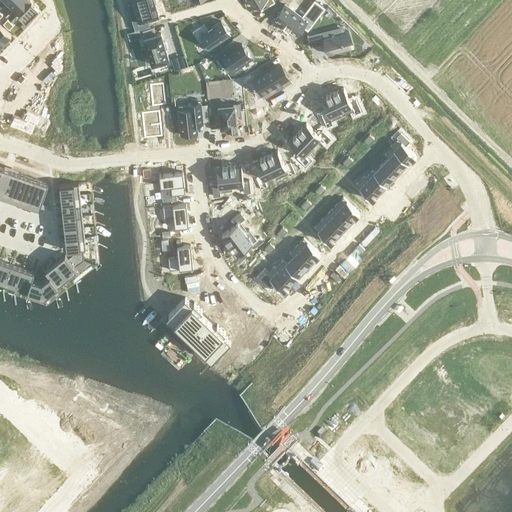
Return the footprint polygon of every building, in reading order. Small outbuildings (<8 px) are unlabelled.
[(13,9),(21,0),(11,0),(8,4),(13,9)] [(21,0),(13,9),(18,14),(31,0),(21,0)] [(31,0),(18,14),(26,21),(39,7),(31,0)] [(154,0),(133,0),(139,20),(133,22),(135,30),(150,26),(148,19),(159,15),(154,0)] [(248,0),(253,7),(259,3),(262,9),(274,2),(273,0),(248,0)] [(284,4),(274,18),(284,26),(283,27),(288,31),(289,30),(296,36),(303,27),(308,31),(325,8),(314,0),(301,17),(284,4)] [(204,23),(193,31),(200,42),(203,39),(209,48),(230,34),(221,21),(208,29),(204,23)] [(0,25),(0,39),(4,43),(11,36),(0,25)] [(147,46),(141,48),(143,57),(149,55),(152,64),(169,59),(161,33),(156,34),(154,27),(143,30),(145,37),(144,38),(147,46)] [(139,29),(127,33),(129,40),(141,37),(139,29)] [(335,29),(321,33),(324,44),(330,42),(333,53),(355,48),(351,32),(337,36),(335,29)] [(223,56),(218,60),(227,73),(231,70),(232,69),(233,71),(252,58),(242,44),(238,46),(237,45),(233,39),(224,45),(225,46),(229,52),(223,56)] [(174,70),(186,67),(182,55),(171,58),(174,70)] [(280,64),(254,79),(262,93),(275,86),(282,82),(288,78),(280,64)] [(241,77),(242,84),(255,77),(252,71),(241,77)] [(152,106),(166,105),(163,83),(150,85),(152,106)] [(344,88),(332,93),(342,115),(354,110),(355,114),(361,111),(356,100),(350,102),(344,88)] [(326,95),(321,98),(327,112),(321,115),(326,126),(333,123),(332,120),(342,115),(332,93),(331,93),(326,95)] [(188,109),(178,110),(181,135),(197,133),(197,124),(203,124),(201,102),(187,104),(188,109)] [(220,117),(218,117),(219,125),(221,125),(222,128),(227,127),(228,129),(237,128),(235,116),(241,115),(240,102),(233,103),(233,105),(219,106),(220,117)] [(159,111),(142,113),(144,139),(162,137),(159,111)] [(298,132),(312,146),(321,137),(327,143),(331,139),(322,130),(318,134),(306,123),(302,128),(298,131),(298,132)] [(298,132),(289,141),(301,153),(296,157),(305,166),(310,161),(304,155),(312,146),(298,132)] [(390,146),(391,147),(392,147),(408,163),(411,159),(412,160),(416,156),(416,155),(405,145),(410,141),(401,132),(396,137),(398,138),(390,146)] [(385,154),(384,155),(388,158),(401,170),(408,163),(392,147),(391,147),(385,154)] [(278,151),(266,156),(274,174),(276,179),(288,173),(289,176),(295,174),(290,163),(284,165),(278,151)] [(260,158),(255,161),(261,176),(256,178),(261,189),(267,187),(263,179),(274,174),(266,156),(265,156),(260,158)] [(388,158),(381,165),(394,177),(401,170),(388,158)] [(230,166),(229,166),(231,188),(232,188),(243,187),(244,193),(251,192),(249,180),(243,180),(241,164),(235,165),(230,165),(230,166)] [(0,165),(0,194),(40,208),(48,182),(0,165)] [(374,172),(387,185),(394,177),(381,165),(374,172)] [(218,183),(212,184),(213,196),(220,195),(220,192),(232,190),(232,188),(231,188),(229,166),(216,167),(218,183)] [(314,188),(326,175),(321,170),(310,182),(314,188)] [(365,178),(380,192),(387,185),(374,172),(372,170),(372,171),(365,178)] [(183,171),(159,174),(160,186),(170,185),(171,195),(176,194),(185,193),(183,171)] [(339,183),(331,175),(326,180),(334,188),(339,183)] [(363,176),(356,184),(372,200),(380,192),(365,178),(364,176),(363,176)] [(79,183),(60,185),(60,188),(61,194),(61,196),(80,194),(79,183)] [(80,194),(61,196),(61,198),(62,205),(62,207),(81,205),(80,194)] [(343,197),(336,205),(352,221),(360,213),(343,197)] [(186,203),(162,206),(164,218),(173,217),(175,227),(179,226),(188,225),(186,203)] [(81,205),(62,207),(62,209),(63,215),(63,218),(82,216),(81,205)] [(336,205),(329,212),(345,228),(352,221),(336,205)] [(235,225),(222,234),(229,244),(249,229),(247,231),(240,221),(245,218),(241,212),(231,220),(235,225)] [(329,212),(321,219),(338,235),(345,228),(329,212)] [(82,216),(63,218),(63,219),(64,226),(64,228),(83,226),(82,216)] [(321,219),(314,227),(330,243),(338,235),(321,219)] [(83,226),(64,228),(64,230),(65,237),(65,239),(84,237),(83,226)] [(249,229),(229,244),(230,245),(230,246),(233,250),(237,254),(250,245),(253,250),(263,242),(259,237),(257,239),(249,229)] [(84,237),(65,239),(66,241),(67,250),(72,250),(72,253),(72,255),(84,259),(83,249),(86,248),(84,237)] [(304,238),(296,246),(313,261),(320,254),(304,238)] [(178,257),(168,258),(169,270),(193,267),(190,245),(181,246),(177,247),(178,257)] [(289,253),(292,257),(293,256),(306,269),(313,261),(296,246),(289,253)] [(65,254),(55,262),(67,276),(77,269),(75,266),(84,259),(72,255),(70,257),(68,258),(65,254)] [(286,263),(286,264),(298,276),(306,269),(293,256),(292,257),(286,263)] [(0,259),(0,279),(5,281),(11,263),(0,259)] [(275,267),(275,268),(291,283),(298,276),(286,264),(286,263),(282,260),(275,267)] [(55,262),(46,269),(49,274),(50,274),(58,284),(67,276),(55,262)] [(11,263),(5,281),(17,285),(23,267),(11,263)] [(265,273),(261,277),(269,286),(274,281),(284,291),(285,292),(289,287),(288,287),(291,283),(275,268),(275,267),(274,266),(266,274),(265,273)] [(23,267),(17,285),(28,289),(32,277),(33,277),(35,271),(23,267)] [(49,274),(42,280),(44,295),(58,284),(50,274),(49,274)] [(32,277),(28,289),(44,295),(42,280),(33,277),(32,277)] [(185,297),(168,314),(175,321),(173,324),(181,332),(184,329),(191,336),(198,344),(196,346),(204,354),(206,351),(214,358),(231,341),(224,334),(225,332),(217,324),(215,326),(200,312),(203,310),(194,302),(192,304),(185,297)] [(482,348),(482,358),(485,358),(485,367),(505,367),(505,352),(498,352),(498,345),(485,344),(485,348),(482,348)] [(455,353),(445,360),(455,376),(452,378),(456,383),(458,381),(459,383),(467,378),(471,384),(475,381),(470,363),(466,365),(465,364),(463,365),(455,353)] [(434,375),(425,385),(431,391),(430,392),(437,399),(438,397),(442,401),(447,396),(450,398),(458,390),(450,382),(446,386),(434,375)] [(401,403),(388,417),(396,424),(409,411),(401,403)] [(409,411),(396,424),(396,425),(397,424),(403,431),(415,418),(409,411)] [(415,418),(403,431),(410,437),(422,424),(415,418)] [(5,421),(0,425),(0,440),(12,428),(5,421)] [(422,424),(410,437),(418,445),(430,432),(422,424)] [(12,428),(0,440),(0,441),(7,448),(19,435),(12,428)] [(322,429),(317,435),(321,439),(327,433),(322,429)] [(465,431),(457,439),(470,452),(477,444),(465,431)] [(19,435),(7,448),(14,455),(27,442),(19,435)] [(457,439),(449,447),(462,460),(470,452),(457,439)] [(449,447),(442,455),(455,467),(462,460),(449,447)] [(442,455),(434,463),(447,475),(455,467),(442,455)] [(33,465),(40,472),(41,473),(42,473),(44,476),(53,467),(41,456),(33,465)] [(492,458),(485,465),(498,477),(505,470),(492,458)] [(485,465),(479,471),(491,484),(498,477),(485,465)] [(53,467),(44,476),(54,485),(62,477),(53,467)] [(479,471),(472,478),(485,491),(491,484),(479,471)] [(41,473),(34,480),(47,493),(54,485),(44,476),(42,473),(41,473)] [(34,480),(27,487),(40,500),(47,493),(34,480)] [(27,487),(20,495),(33,507),(40,500),(27,487)] [(20,495),(11,504),(18,511),(28,511),(33,507),(20,495)] [(463,495),(446,511),(463,511),(472,503),(463,495)] [(472,503),(463,511),(478,511),(479,511),(472,503)]
